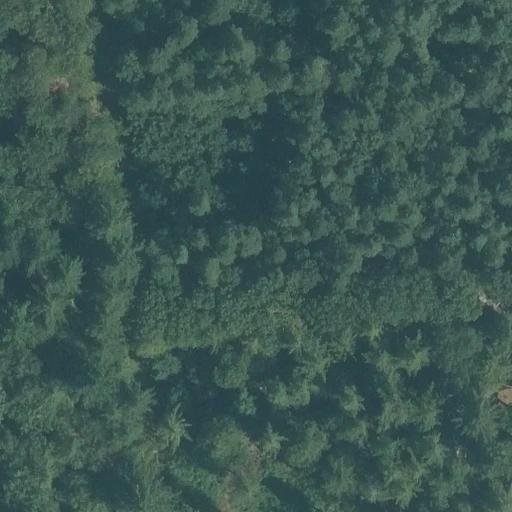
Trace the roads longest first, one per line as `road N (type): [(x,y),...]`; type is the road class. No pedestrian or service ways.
road 1 (track): [(161,511),(134,317),(511,299)]
road 2 (track): [(134,317),(93,0)]
road 3 (track): [(475,511),(427,305)]
road 4 (track): [(129,272),(0,287)]
